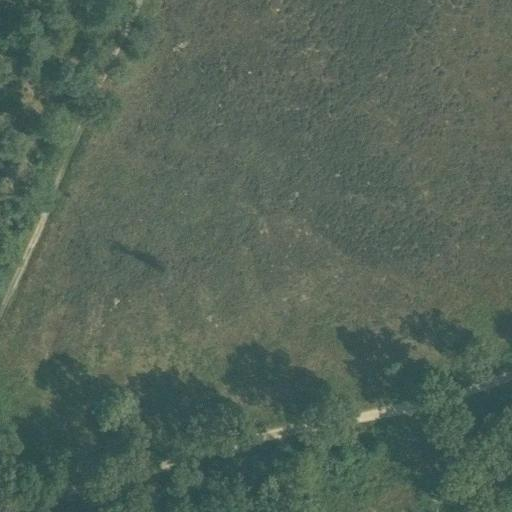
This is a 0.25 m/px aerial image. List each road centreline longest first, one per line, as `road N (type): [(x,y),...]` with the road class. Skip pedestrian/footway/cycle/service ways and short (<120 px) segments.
road 1 (track): [(511,363),(0,499)]
road 2 (track): [(130,0),(0,305)]
